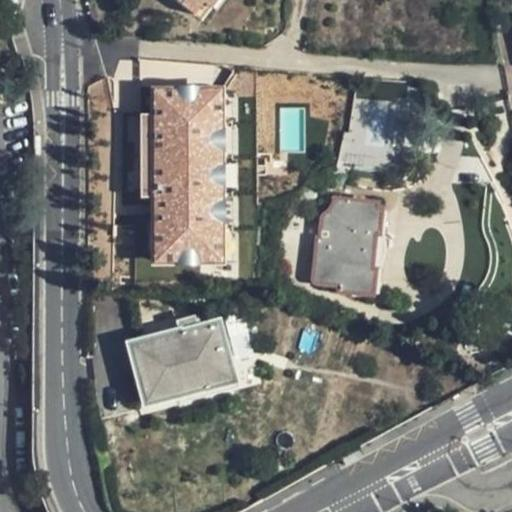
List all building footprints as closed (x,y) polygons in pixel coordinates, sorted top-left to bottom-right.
[(180,0),(192,10),(201,0),(180,0)] [(272,144),(277,94),(229,89),(227,112),(225,125),(224,139),(272,144)] [(277,89),(277,94),(272,144),(272,150),(288,152),(294,92),(277,89)] [(225,125),(227,112),(219,111),(218,125),(225,125)] [(371,237),(381,237),(383,212),(380,210),(379,208),(377,206),(336,202),(334,209),(328,215),(324,220),(324,225),(327,231),(329,232),(333,232),(332,244),(319,243),(315,283),(318,287),(343,289),(342,296),(374,299),(377,272),(366,271),(371,237)] [(377,272),(381,237),(371,237),(366,271),(377,272)] [(231,379),(216,325),(197,331),(196,328),(134,345),(148,401),(231,379)]
